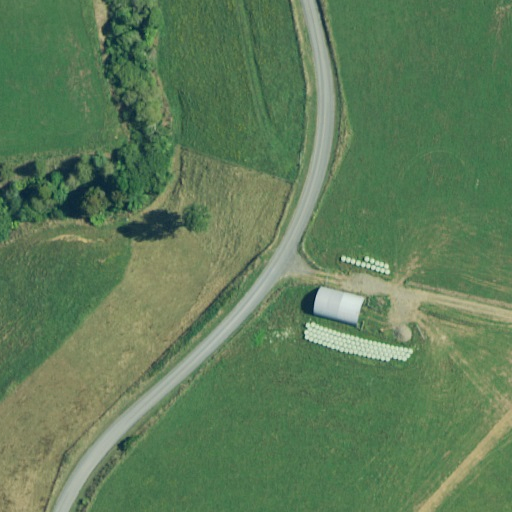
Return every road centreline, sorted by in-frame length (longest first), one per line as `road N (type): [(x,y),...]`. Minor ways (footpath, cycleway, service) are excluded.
road 1 (unclassified): [(54,511),(58,497),(225,308),(283,227),(319,136),(305,0)]
road 2 (track): [(304,174),(274,133),(240,0)]
